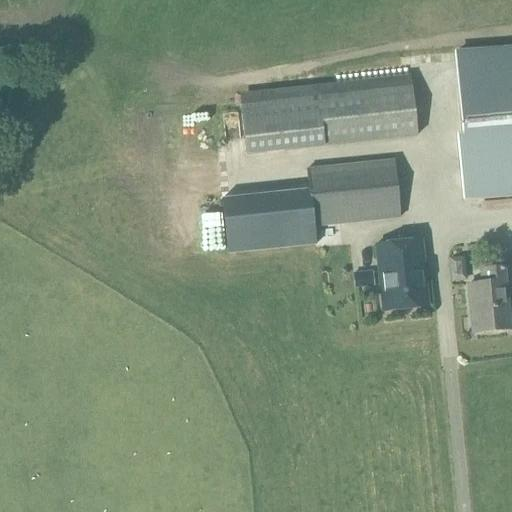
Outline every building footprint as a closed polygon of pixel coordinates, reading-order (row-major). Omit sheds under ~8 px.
[(511,43),(456,47),(467,196),(511,192),(511,43)] [(414,140),(408,90),(240,111),(245,161),(414,140)] [(393,159),(306,168),(308,189),(312,228),(400,218),(393,159)] [(308,189),(221,198),(227,255),(314,246),(312,228),(308,189)] [(383,311),(428,307),(422,240),(376,245),(383,311)] [(464,257),(448,259),(450,282),(466,281),(464,257)] [(509,329),(502,268),(481,270),(482,283),(467,285),(469,303),(473,302),(476,332),(509,329)]
